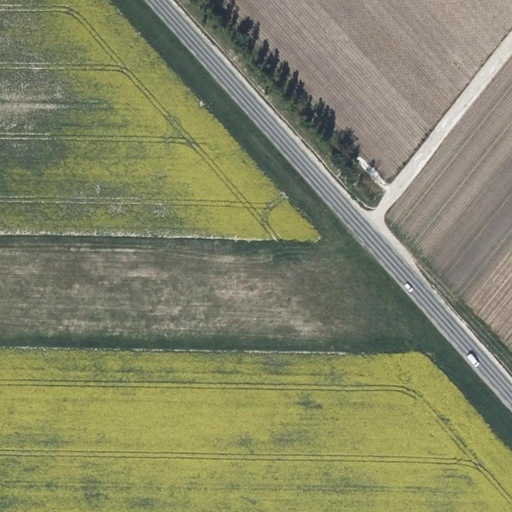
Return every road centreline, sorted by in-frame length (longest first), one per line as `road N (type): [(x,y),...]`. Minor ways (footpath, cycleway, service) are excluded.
road 1 (secondary): [(154,0),(511,397)]
road 2 (track): [(511,43),(362,231)]
